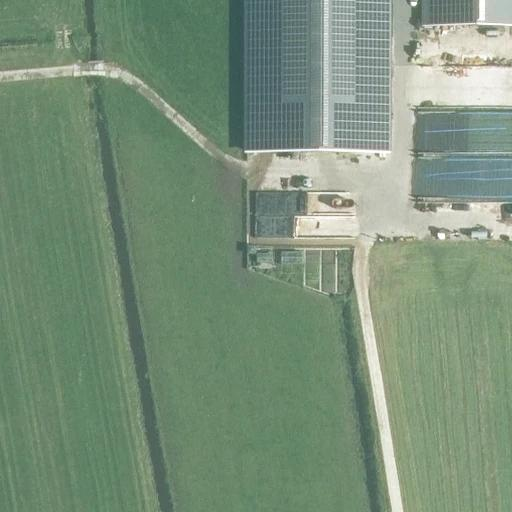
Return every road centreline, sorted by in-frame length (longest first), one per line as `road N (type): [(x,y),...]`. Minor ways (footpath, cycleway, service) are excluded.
road 1 (track): [(401,0),(400,180),(375,208),(355,256),(397,511)]
road 2 (track): [(0,79),(120,71),(215,157),(252,170),(400,180)]
